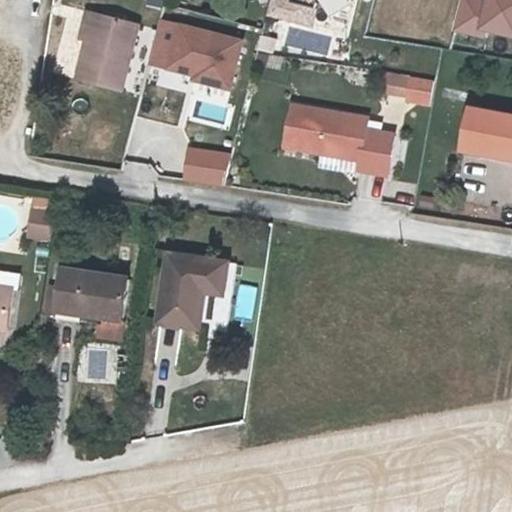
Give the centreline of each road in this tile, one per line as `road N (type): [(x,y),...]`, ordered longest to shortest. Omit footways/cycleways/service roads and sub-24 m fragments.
road 1 (residential): [(511,244),(0,172)]
road 2 (track): [(0,485),(214,438)]
